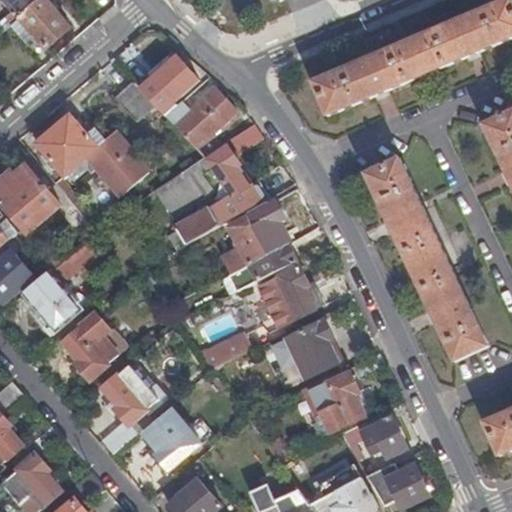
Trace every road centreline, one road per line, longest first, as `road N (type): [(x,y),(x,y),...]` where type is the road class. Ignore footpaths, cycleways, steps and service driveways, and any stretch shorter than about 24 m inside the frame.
road 1 (residential): [(241,78),(310,165),(477,511)]
road 2 (unclassified): [(0,350),(140,511)]
road 3 (residential): [(145,0),(137,17),(0,138)]
road 4 (residential): [(410,0),(276,55),(241,78)]
